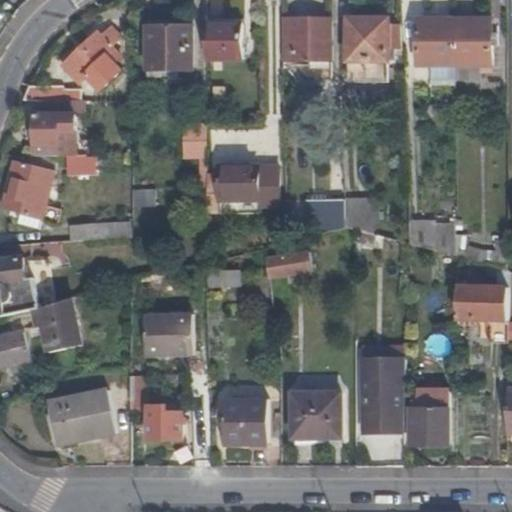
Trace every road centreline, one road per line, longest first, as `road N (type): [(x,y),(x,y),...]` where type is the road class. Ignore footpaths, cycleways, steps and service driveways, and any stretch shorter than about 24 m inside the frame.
road 1 (residential): [(45,495),(511,494)]
road 2 (residential): [(67,0),(18,54),(0,101)]
